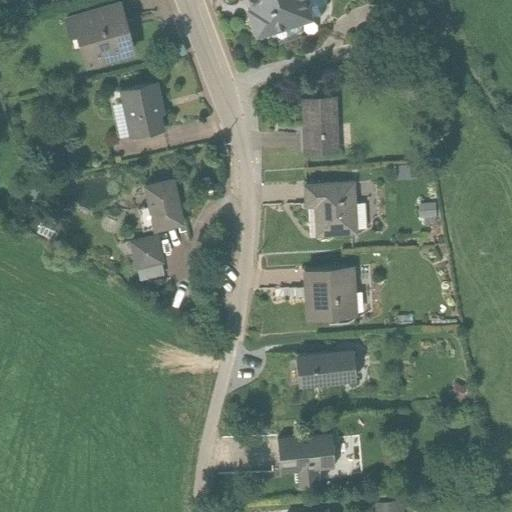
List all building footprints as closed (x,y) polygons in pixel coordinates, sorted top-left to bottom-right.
[(135,55),(118,0),(117,0),(61,17),(67,36),(74,34),(84,70),(135,55)] [(306,0),(248,0),(250,6),(244,8),(253,39),(313,22),(306,0)] [(165,113),(157,82),(117,91),(129,138),(164,131),(160,115),(165,113)] [(337,99),(301,100),(303,155),(339,154),(337,99)] [(184,225),(174,179),(142,187),(153,232),(184,225)] [(355,182),(302,184),(303,208),(313,207),(314,236),(357,235),(355,182)] [(156,235),(129,243),(134,271),(164,266),(156,235)] [(354,266),(302,268),(304,319),(356,317),(354,266)] [(351,349),(294,355),(298,386),(355,379),(351,349)] [(329,430),(276,432),(279,469),(294,468),(296,482),(319,480),(317,466),(332,464),(329,430)] [(406,511),(406,500),(374,501),(374,511),(406,511)]
